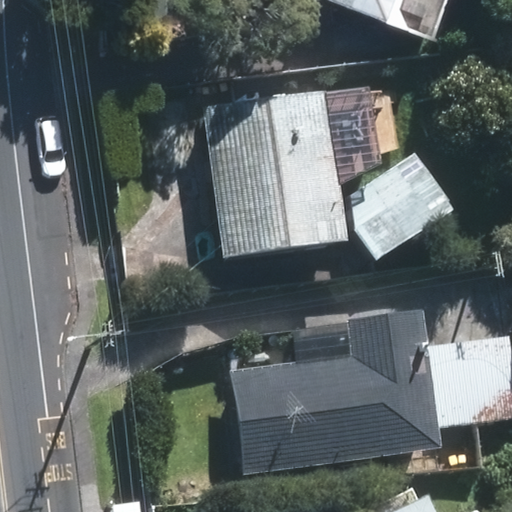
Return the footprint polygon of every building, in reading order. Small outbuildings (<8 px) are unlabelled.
[(386,0),(322,0),(380,19),(386,0)] [(316,115),(206,126),(220,271),(330,260),(316,115)] [(447,219),(411,165),(350,206),(352,237),(375,269),(447,219)] [(351,367),(232,381),(243,482),(429,461),(414,330),(347,338),(351,367)] [(511,424),(500,345),(428,356),(441,439),(511,427),(511,424)]
